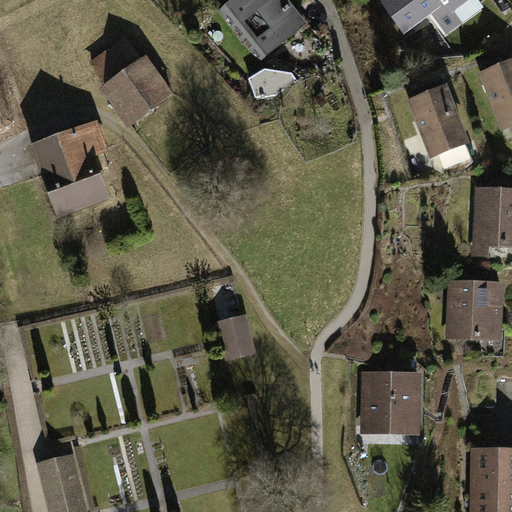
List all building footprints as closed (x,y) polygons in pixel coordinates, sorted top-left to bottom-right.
[(307,27),(285,0),(231,0),(232,1),(220,12),(261,63),(307,27)] [(376,0),(404,36),(431,18),(444,35),(460,24),(454,15),(475,0),(376,0)] [(124,38),(88,64),(104,87),(98,91),(128,132),(174,98),(145,58),(141,61),(124,38)] [(511,63),(480,75),(503,135),(511,131),(511,63)] [(447,88),(407,102),(430,161),(469,148),(447,88)] [(101,124),(32,148),(59,222),(115,202),(99,158),(111,153),(101,124)] [(490,251),(511,251),(511,192),(476,189),(472,260),(489,262),(490,251)] [(446,341),(502,344),(503,287),(449,283),(446,341)] [(249,317),(219,324),(228,363),(257,357),(249,317)] [(361,436),(421,437),(421,376),(362,375),(361,436)] [(470,511),(511,511),(511,451),(470,451),(470,511)] [(89,511),(74,455),(37,464),(48,511),(89,511)]
